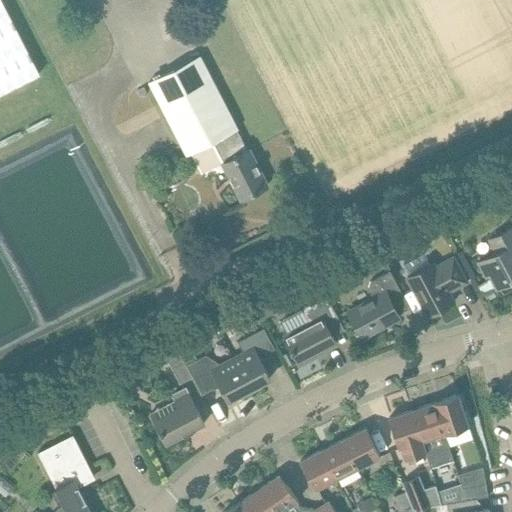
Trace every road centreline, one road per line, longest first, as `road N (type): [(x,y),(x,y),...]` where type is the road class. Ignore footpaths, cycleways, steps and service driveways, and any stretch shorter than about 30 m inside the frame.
road 1 (unclassified): [(0,393),(511,142)]
road 2 (residential): [(155,511),(293,411),(498,335)]
